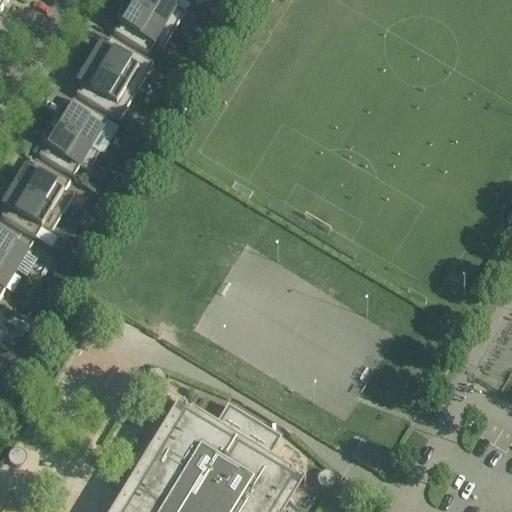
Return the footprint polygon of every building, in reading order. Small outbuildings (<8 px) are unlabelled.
[(0,0),(0,11),(2,12),(8,1),(5,0),(0,0)] [(130,0),(127,5),(173,33),(184,15),(176,10),(181,0),(130,0)] [(218,0),(211,12),(225,20),(233,8),(220,0),(218,0)] [(173,33),(127,5),(121,15),(116,24),(119,26),(113,36),(130,46),(148,57),(154,46),(162,51),(173,33)] [(208,25),(218,31),(224,23),(213,16),(208,25)] [(96,57),(90,67),(136,95),(153,66),(128,51),(111,40),(104,51),(101,49),(96,57)] [(82,87),(76,97),(93,108),(119,123),(136,95),(90,67),(84,77),(79,85),(82,87)] [(193,73),(183,68),(177,78),(187,83),(193,73)] [(184,86),(176,81),(171,88),(179,94),(184,86)] [(53,129),(99,157),(99,156),(90,151),(107,123),(90,113),(73,102),(67,112),(64,110),(59,118),(53,128),(53,129)] [(141,139),(150,144),(157,133),(148,127),(141,139)] [(47,139),(42,147),(45,149),(39,159),(56,169),(73,180),(79,169),(87,175),(99,157),(53,129),(47,139)] [(133,149),(122,168),(130,173),(142,154),(133,149)] [(22,180),(16,190),(61,218),(72,200),(64,195),(70,184),(53,174),(36,164),(29,174),(26,172),(22,180)] [(122,191),(111,185),(102,200),(113,207),(122,191)] [(61,218),(16,190),(9,200),(4,208),(7,210),(1,220),(18,231),(36,241),(42,231),(50,236),(61,218)] [(92,212),(104,219),(110,208),(99,201),(92,212)] [(33,246),(0,226),(0,264),(15,274),(26,281),(37,262),(26,256),(33,246)] [(82,256),(71,250),(64,262),(75,268),(82,256)] [(0,299),(15,274),(0,264),(0,299)] [(45,292),(56,299),(63,287),(52,281),(45,292)] [(29,324),(24,333),(33,338),(37,330),(38,329),(29,324)] [(8,355),(3,356),(7,372),(13,370),(18,361),(8,355)] [(147,379),(147,380),(147,381),(147,382),(147,383),(148,384),(149,385),(149,386),(150,386),(150,387),(151,387),(152,388),(153,388),(154,388),(155,388),(156,388),(157,388),(158,388),(159,388),(160,388),(160,387),(161,387),(161,386),(162,386),(163,385),(163,384),(164,383),(164,382),(164,381),(164,380),(164,379),(164,378),(164,377),(164,376),(163,376),(163,375),(163,374),(162,374),(162,373),(161,373),(161,372),(160,372),(159,372),(159,371),(158,371),(157,371),(156,371),(155,371),(154,371),(153,371),(152,371),(152,372),(151,372),(150,373),(149,373),(149,374),(148,374),(148,375),(148,376),(147,376),(147,377),(147,378),(147,379)] [(216,428),(179,406),(178,408),(185,413),(124,511),(277,511),(297,481),(304,485),(306,483),(269,460),(281,440),(228,408),(216,428)] [(352,459),(379,475),(389,458),(362,442),(352,459)] [(8,460),(8,461),(8,462),(8,463),(9,463),(9,464),(9,465),(10,465),(10,466),(11,466),(11,467),(12,467),(13,468),(14,468),(15,468),(16,469),(17,469),(18,469),(18,468),(19,468),(20,468),(21,468),(21,467),(22,467),(23,466),(24,466),(24,465),(25,464),(25,463),(25,462),(26,462),(26,461),(26,460),(26,459),(26,458),(26,457),(25,457),(25,456),(25,455),(24,455),(24,454),(24,453),(23,453),(22,452),(21,452),(21,451),(20,451),(19,451),(18,451),(17,451),(16,451),(15,451),(14,451),(13,451),(13,452),(12,452),(11,452),(11,453),(10,453),(10,454),(9,455),(9,456),(8,457),(8,458),(8,459),(8,460)] [(317,481),(317,482),(317,483),(317,484),(318,484),(318,485),(318,486),(319,487),(319,488),(320,488),(320,489),(321,489),(322,490),(323,490),(324,490),(325,491),(326,491),(327,491),(328,490),(329,490),(330,490),(331,489),(332,489),(332,488),(333,488),(333,487),(334,486),(334,485),(335,484),(335,483),(335,482),(335,481),(335,480),(335,479),(334,479),(334,478),(334,477),(333,477),(333,476),(332,476),(332,475),(331,475),(331,474),(330,474),(329,474),(329,473),(328,473),(327,473),(326,473),(325,473),(324,473),(323,474),(322,474),(321,475),(320,475),(320,476),(319,476),(319,477),(318,478),(318,479),(318,480),(317,480),(317,481)]
